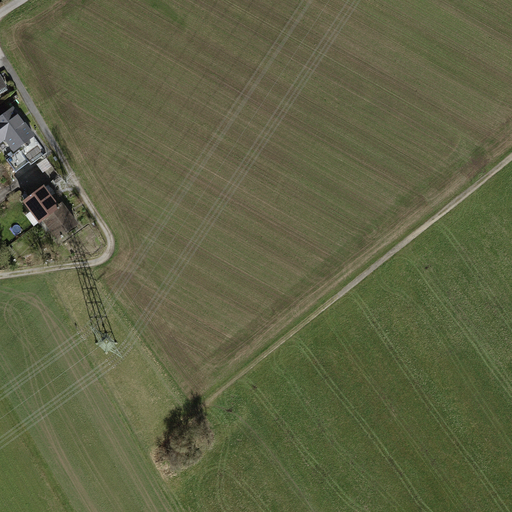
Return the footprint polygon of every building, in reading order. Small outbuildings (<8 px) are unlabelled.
[(34,136),(13,109),(0,118),(0,142),(5,138),(14,150),(34,136)] [(29,162),(20,150),(6,160),(16,172),(29,162)] [(51,166),(46,159),(42,162),(47,169),(51,166)] [(46,217),(58,207),(44,187),(25,202),(32,211),(34,209),(42,220),(46,217)] [(58,207),(46,217),(53,227),(51,229),(58,238),(77,224),(62,205),(58,207)] [(5,250),(10,257),(14,254),(9,247),(5,250)]
